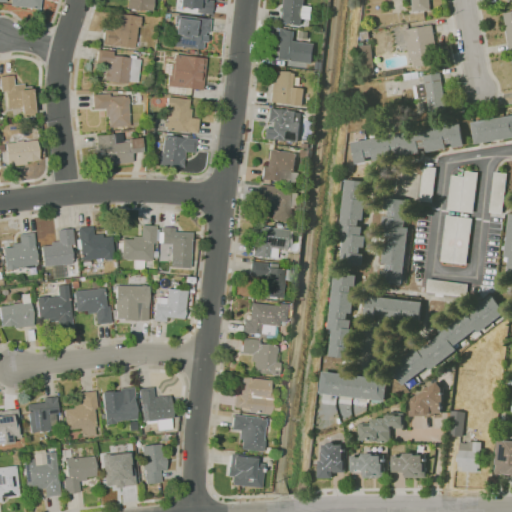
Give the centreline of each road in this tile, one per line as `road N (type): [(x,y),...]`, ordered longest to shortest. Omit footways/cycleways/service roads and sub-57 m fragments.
road 1 (residential): [(245,0),(203,355),(194,511)]
road 2 (residential): [(511,507),(269,511)]
road 3 (residential): [(222,197),(143,189),(0,202)]
road 4 (residential): [(77,0),(58,86),(65,193)]
road 5 (residential): [(203,355),(106,357),(18,371)]
